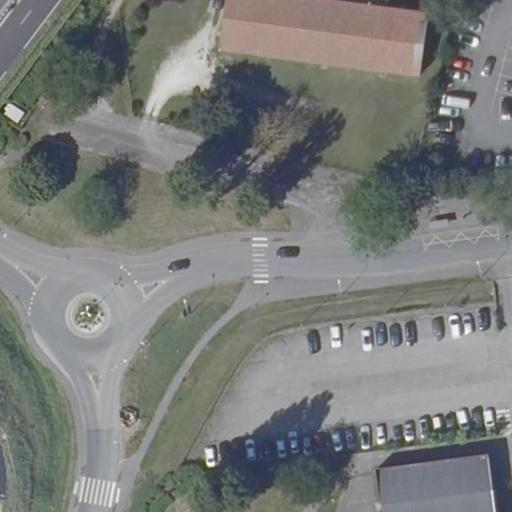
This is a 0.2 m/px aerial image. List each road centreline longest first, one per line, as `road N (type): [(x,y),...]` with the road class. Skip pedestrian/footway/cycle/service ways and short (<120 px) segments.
road 1 (unclassified): [(511,242),(343,260),(224,262),(124,296)]
road 2 (residential): [(92,357),(102,432),(91,511)]
road 3 (track): [(143,150),(162,98),(203,38)]
